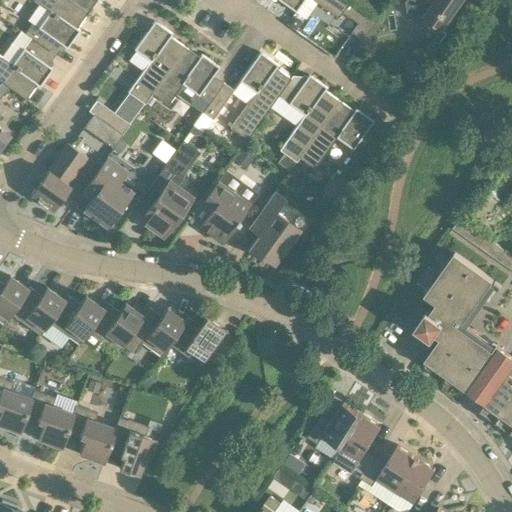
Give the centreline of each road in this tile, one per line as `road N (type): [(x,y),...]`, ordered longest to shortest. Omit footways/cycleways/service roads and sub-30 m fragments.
road 1 (residential): [(511,511),(453,425),(314,333),(263,307),(72,259),(0,230)]
road 2 (residential): [(0,193),(137,0)]
road 3 (residential): [(224,1),(371,100)]
road 4 (residential): [(131,511),(0,464)]
